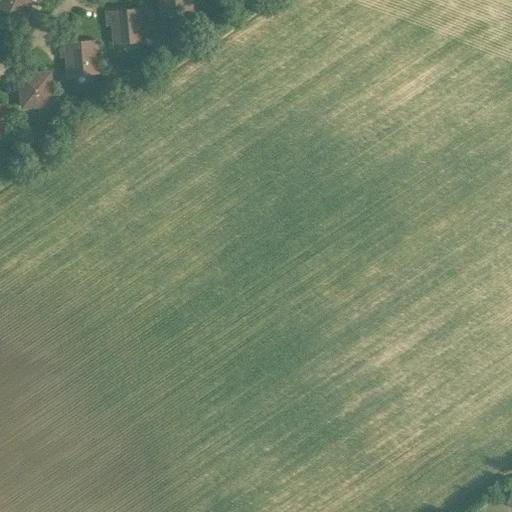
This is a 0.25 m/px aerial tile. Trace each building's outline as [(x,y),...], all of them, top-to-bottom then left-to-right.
[(36,5),(38,0),(0,0),(0,8),(23,20),(31,3),(36,5)] [(160,0),(162,12),(192,10),(191,0),(160,0)] [(115,44),(145,42),(143,10),(107,13),(108,26),(114,25),(115,44)] [(69,76),(99,73),(97,41),(61,44),(62,57),(67,57),(69,76)] [(22,108),(53,105),(50,73),(15,76),(16,89),(21,89),(22,108)]
